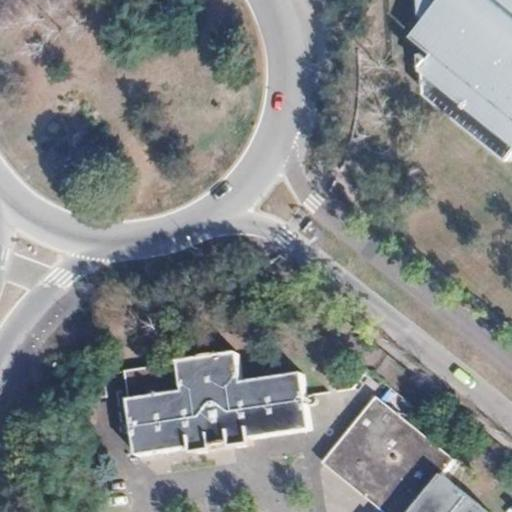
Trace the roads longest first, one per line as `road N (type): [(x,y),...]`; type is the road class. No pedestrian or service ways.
road 1 (unclassified): [(207,219),(251,223),(284,239),(511,420)]
road 2 (unclassified): [(511,362),(308,197),(283,153),(280,123)]
road 3 (primary): [(0,342),(29,304),(104,242)]
road 4 (primary): [(280,123),(286,62),(267,0)]
road 5 (primary): [(207,219),(252,178),(280,123)]
